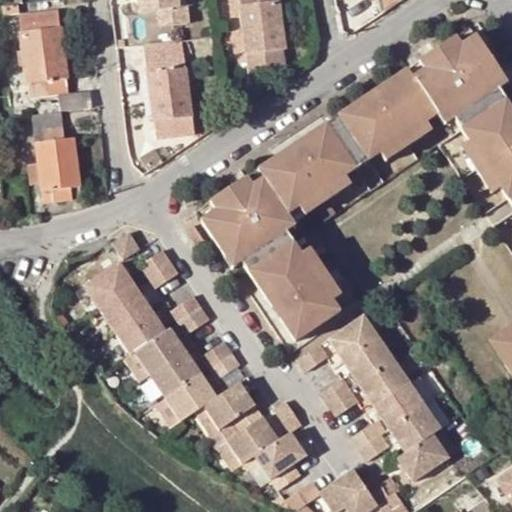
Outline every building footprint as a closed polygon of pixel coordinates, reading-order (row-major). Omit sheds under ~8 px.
[(137,0),(140,24),(161,21),(163,39),(191,35),(189,17),(179,18),(176,0),(137,0)] [(257,64),(286,60),(277,0),(237,0),(245,54),(255,53),(257,64)] [(65,85),(55,11),(19,16),(28,98),(47,95),(46,91),(61,89),(61,86),(65,85)] [(511,105),(505,96),(499,87),(492,91),(485,80),(500,71),(484,48),(470,26),(457,35),(418,60),(425,71),(413,79),(406,68),(208,198),(191,209),(198,220),(219,253),(234,244),(241,255),(233,260),(286,340),(332,312),(324,299),(293,252),(285,240),(279,231),(274,234),(267,223),(282,213),(296,204),(344,173),(355,166),(367,158),(378,151),(424,122),(440,111),(455,102),(461,112),(454,117),(461,127),(468,139),(498,184),(506,196),(511,204),(511,205),(511,105)] [(182,42),(142,48),(154,137),(194,132),(182,42)] [(418,60),(406,68),(413,79),(425,71),(418,60)] [(485,80),(492,91),(499,87),(507,82),(500,71),(485,80)] [(58,103),(37,106),(38,115),(58,112),(90,108),(88,93),(57,97),(58,103)] [(461,112),(455,102),(440,111),(447,121),(454,117),(461,112)] [(38,115),(31,116),(33,129),(41,128),(43,142),(35,143),(41,192),(50,191),(52,202),(71,199),(69,188),(79,187),(72,139),(62,140),(58,112),(38,115)] [(430,131),(424,122),(378,151),(384,161),(430,131)] [(489,190),(498,184),(468,139),(459,144),(474,167),(489,190)] [(350,182),(344,173),(296,204),(302,213),(350,182)] [(267,223),(274,234),(279,231),(289,224),(282,213),(267,223)] [(179,226),(193,247),(202,242),(188,220),(179,226)] [(125,258),(140,248),(129,232),(115,242),(125,258)] [(226,264),(233,260),(241,255),(234,244),(219,253),(226,264)] [(334,292),(304,245),(293,252),(324,299),(334,292)] [(164,263),(157,251),(133,266),(140,278),(164,263)] [(172,275),(164,263),(140,278),(149,291),(172,275)] [(113,264),(77,287),(92,310),(128,287),(113,264)] [(128,287),(92,310),(107,332),(143,310),(128,287)] [(195,309),(187,297),(163,313),(171,325),(195,309)] [(195,309),(171,325),(179,337),(203,322),(195,309)] [(158,333),(143,310),(107,332),(121,354),(123,356),(127,353),(158,333)] [(356,317),(319,341),(329,356),(334,364),(371,340),(356,317)] [(511,380),(511,322),(485,341),(511,380)] [(158,333),(127,353),(141,375),(177,351),(163,330),(158,333)] [(371,340),(334,364),(349,386),(385,362),(371,340)] [(192,358),(199,369),(223,353),(216,342),(192,358)] [(311,346),(288,360),(295,371),(306,365),(318,357),(311,346)] [(156,398),(191,374),(177,351),(141,375),(156,398)] [(132,381),(141,375),(127,353),(123,356),(121,354),(116,357),(132,381)] [(223,353),(199,369),(207,379),(230,364),(223,353)] [(364,408),(400,385),(385,362),(349,386),(364,408)] [(191,374),(156,398),(171,420),(173,419),(176,421),(186,414),(197,406),(208,399),(191,374)] [(319,406),(340,391),(333,380),(311,395),(319,406)] [(197,406),(211,425),(221,419),(230,431),(254,416),(245,401),(232,382),(208,399),(197,406)] [(400,385),(364,408),(378,431),(415,407),(400,385)] [(348,403),(340,391),(319,406),(326,418),(348,403)] [(162,426),(171,420),(156,398),(147,404),(162,426)] [(264,409),(279,432),(281,431),(291,424),(276,401),(264,409)] [(199,433),(211,425),(197,406),(186,414),(199,433)] [(415,407),(378,431),(395,457),(422,440),(432,434),(430,432),(415,407)] [(246,456),(270,439),(254,416),(230,431),(218,439),(219,442),(231,461),(235,464),(238,461),(246,456)] [(348,450),(370,437),(362,425),(341,439),(348,450)] [(263,480),(271,491),(293,476),(285,463),(297,454),(281,431),(279,432),(270,439),(246,456),(263,480)] [(378,450),(370,437),(348,450),(357,463),(364,458),(378,450)] [(388,464),(402,485),(437,462),(422,440),(395,457),(387,462),(388,464)] [(222,467),(231,461),(219,442),(209,448),(222,467)] [(254,486),(263,480),(246,456),(238,461),(254,486)] [(335,511),(336,511),(359,511),(367,507),(352,483),(344,471),(311,492),(324,511),(335,511)] [(362,476),(352,483),(367,507),(369,511),(392,511),(383,498),(389,494),(381,482),(371,489),(362,476)] [(511,477),(497,487),(511,510),(511,477)] [(277,501),(284,511),(307,496),(300,486),(277,501)]
